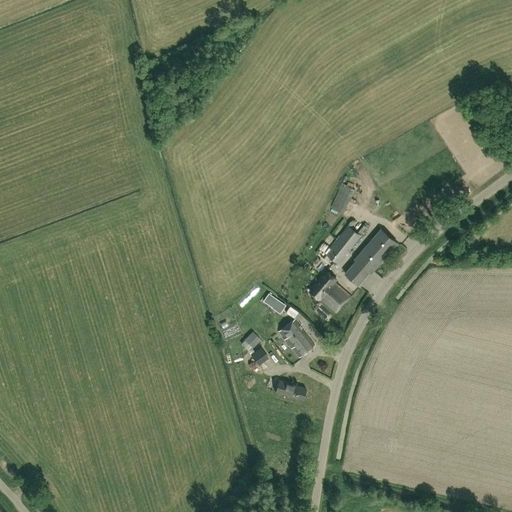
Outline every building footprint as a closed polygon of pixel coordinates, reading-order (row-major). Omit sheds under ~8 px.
[(342,186),(333,204),(344,210),(353,192),(342,186)] [(330,216),(336,219),(339,212),(332,210),(330,216)] [(338,264),(362,235),(348,225),(325,253),(338,264)] [(371,274),(398,243),(381,228),(354,259),(356,260),(345,273),(359,285),(369,272),(371,274)] [(337,313),(352,297),(335,282),(337,280),(327,271),(310,291),(320,299),(321,298),(337,313)] [(285,305),(277,299),(272,306),(272,307),(279,312),(285,305)] [(309,349),(315,345),(295,318),(279,331),(299,357),(305,353),(302,350),(307,346),(309,349)] [(251,346),(260,338),(253,330),(244,338),(251,346)] [(258,365),(268,358),(260,346),(250,354),(258,365)] [(302,400),(306,388),(279,379),(275,392),(302,400)]
